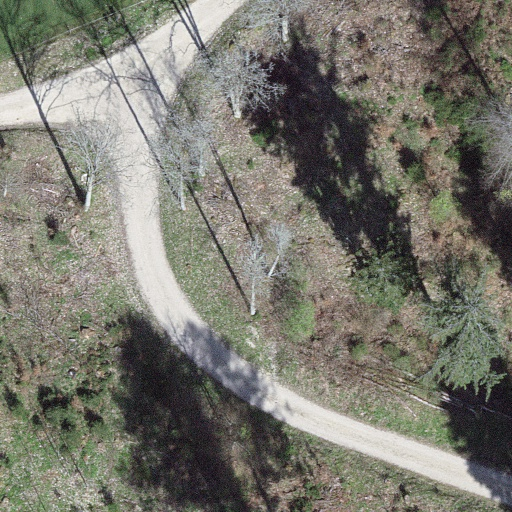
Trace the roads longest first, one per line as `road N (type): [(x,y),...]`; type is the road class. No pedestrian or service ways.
road 1 (track): [(181,47),(153,114),(126,224),(158,325),(253,408),(511,483)]
road 2 (track): [(238,0),(181,47),(0,129)]
